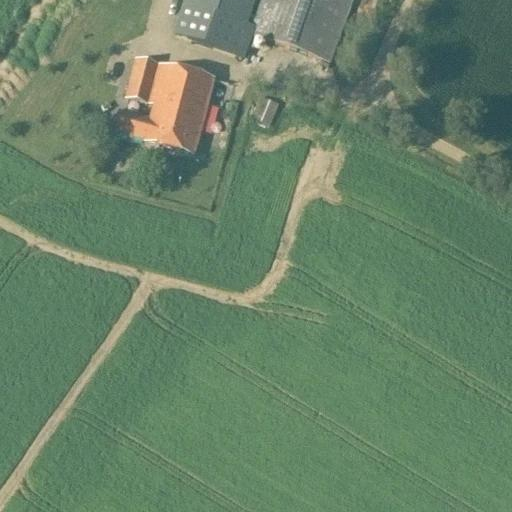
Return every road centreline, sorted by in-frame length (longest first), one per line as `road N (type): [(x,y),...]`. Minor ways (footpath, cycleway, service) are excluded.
road 1 (unclassified): [(511,190),(367,96),(369,56),(404,0)]
road 2 (unknown): [(163,0),(169,31),(192,48),(308,90),(367,96)]
